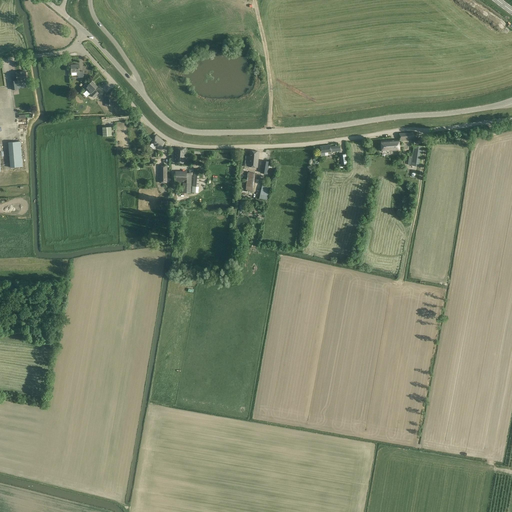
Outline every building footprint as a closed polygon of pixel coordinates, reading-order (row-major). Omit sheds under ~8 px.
[(79,71),(79,64),(71,65),(71,75),(77,75),(77,76),(78,76),(78,77),(83,77),(83,71),(79,71)] [(26,71),(16,73),(17,81),(20,80),(20,83),(27,82),(26,71)] [(87,83),(84,86),(91,94),(95,90),(95,89),(97,86),(92,81),(88,85),(87,83)] [(151,144),(150,146),(154,149),(156,147),(160,150),(165,142),(156,135),(151,143),(152,143),(151,144)] [(399,150),(399,140),(381,141),(381,151),(399,150)] [(23,166),(20,141),(8,142),(10,167),(23,166)] [(330,145),(320,146),(320,153),(321,156),(325,156),(325,152),(331,152),(333,151),(340,150),(340,146),(332,147),(330,147),(330,145)] [(423,146),(414,145),(411,165),(420,167),(423,146)] [(187,149),(175,147),(174,162),(185,163),(185,156),(186,156),(186,154),(187,149)] [(246,156),(245,166),(246,163),(249,163),(249,166),(257,167),(258,160),(259,151),(250,151),(250,157),(247,156),(246,156)] [(262,161),(261,172),(267,174),(269,162),(266,161),(262,161)] [(192,173),(175,172),(175,182),(183,183),(182,192),(190,193),(192,173)] [(271,183),(263,181),(260,195),(268,197),(271,183)] [(246,202),(240,200),(238,209),(245,210),(246,202)]
